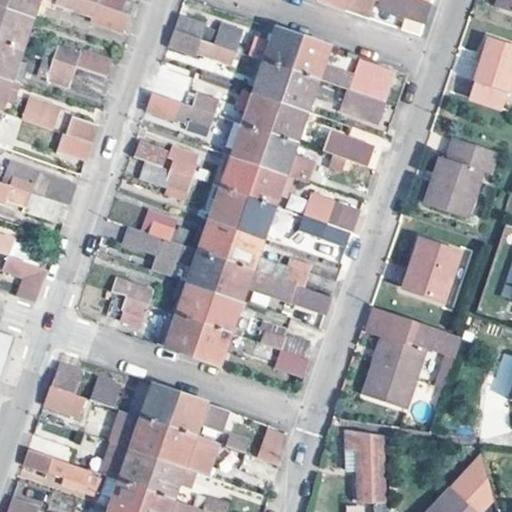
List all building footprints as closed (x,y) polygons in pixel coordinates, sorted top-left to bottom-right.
[(7,0),(5,8),(32,17),(37,0),(7,0)] [(129,15),(95,3),(86,0),(55,0),(55,3),(90,15),(89,19),(123,32),(129,15)] [(313,0),(365,18),(371,0),(373,0),(379,2),(379,0),(313,0)] [(432,5),(417,0),(379,0),(379,2),(377,8),(425,25),(432,5)] [(511,0),(498,0),(495,11),(511,16),(511,0)] [(32,17),(5,8),(0,21),(0,41),(21,49),(32,17)] [(172,31),(238,53),(241,46),(236,45),(241,30),(219,23),(217,30),(204,25),(205,21),(179,11),(172,31)] [(263,61),(289,70),(300,38),(274,30),(271,36),(267,35),(262,48),(267,50),(263,61)] [(236,59),(238,53),(172,31),(167,46),(192,56),(194,52),(228,63),(230,57),(236,59)] [(348,91),(384,104),(395,74),(358,61),(353,77),(321,65),(327,48),(300,38),(289,70),(316,80),(348,91)] [(0,76),(10,80),(17,59),(21,49),(0,41),(0,76)] [(511,71),(511,49),(485,41),(465,101),(499,112),(504,95),(509,82),(511,71)] [(43,57),(74,67),(107,79),(113,63),(78,50),(77,55),(58,48),(58,49),(47,45),(43,57)] [(66,90),(74,67),(43,57),(39,69),(51,73),(49,80),(48,83),(66,90)] [(27,64),(17,59),(10,80),(19,83),(20,84),(27,64)] [(289,70),(263,61),(259,74),(254,72),(249,85),(254,87),(252,94),(278,103),(289,70)] [(51,73),(39,69),(37,76),(49,80),(51,73)] [(305,112),(316,80),(289,70),(278,103),(305,112)] [(0,108),(2,102),(12,104),(19,83),(10,80),(0,76),(0,108)] [(179,88),(156,80),(151,94),(174,102),(179,88)] [(229,97),(208,90),(205,100),(226,109),(229,97)] [(377,127),(384,104),(348,91),(341,112),(377,127)] [(174,102),(151,94),(145,111),(173,121),(179,104),(174,102)] [(252,94),(241,126),(267,135),(278,103),(252,94)] [(194,96),(189,108),(230,122),(234,112),(226,109),(205,100),(194,96)] [(59,107),(31,97),(24,116),(35,120),(39,113),(55,118),(59,107)] [(305,112),(278,103),(267,135),(293,144),(305,112)] [(227,132),(230,122),(189,108),(181,105),(176,123),(186,126),(188,121),(210,129),(212,124),(217,125),(216,128),(227,132)] [(55,118),(39,113),(35,120),(24,116),(22,120),(51,130),(55,118)] [(65,135),(91,144),(97,128),(72,119),(65,135)] [(210,129),(188,121),(186,126),(184,131),(206,138),(210,129)] [(267,135),(241,126),(237,138),(230,136),(227,146),(229,147),(229,150),(233,151),(231,157),(256,166),(267,135)] [(91,144),(65,135),(61,134),(56,151),(85,162),(91,144)] [(293,144),(267,135),(256,166),(283,175),(289,177),(303,182),(310,161),(290,153),(293,144)] [(320,153),(325,155),(345,162),(366,169),(373,151),(327,135),(320,153)] [(493,154),(452,141),(445,162),(438,161),(422,208),(463,222),(478,175),(486,177),(493,154)] [(132,159),(144,163),(188,178),(195,180),(204,184),(207,173),(198,170),(196,175),(190,172),(192,166),(167,158),(167,155),(155,150),(155,151),(137,145),(132,159)] [(195,158),(170,148),(167,155),(167,158),(192,166),(195,158)] [(337,184),(345,162),(325,155),(318,177),(337,184)] [(224,176),(219,189),(245,198),(256,166),(231,157),(228,164),(222,162),(218,173),(224,176)] [(3,183),(63,205),(69,207),(76,186),(11,163),(3,183)] [(188,178),(144,163),(138,179),(162,188),(168,190),(170,186),(184,191),(186,185),(188,178)] [(289,177),(283,175),(256,166),(245,198),(272,207),(276,194),(283,196),(289,177)] [(188,178),(186,185),(192,187),(195,180),(188,178)] [(3,183),(0,182),(0,207),(4,208),(7,199),(26,205),(24,211),(56,223),(63,205),(3,183)] [(184,191),(170,186),(168,190),(162,188),(159,195),(180,203),(184,191)] [(234,230),(245,198),(219,189),(215,201),(209,200),(204,213),(210,215),(209,220),(234,230)] [(331,203),(311,196),(307,207),(328,214),(330,209),(331,203)] [(272,207),(245,198),(234,230),(261,239),(272,207)] [(175,220),(138,207),(136,215),(172,228),(175,220)] [(304,218),(324,225),(328,214),(307,207),(304,218)] [(358,218),(330,209),(328,214),(324,225),(349,234),(352,235),(358,218)] [(136,215),(131,228),(182,246),(188,229),(177,225),(175,231),(172,230),(172,228),(136,215)] [(324,225),(304,218),(299,231),(319,238),(345,247),(349,234),(324,225)] [(224,261),(234,230),(209,220),(198,252),(224,261)] [(182,246),(131,228),(124,246),(156,260),(155,265),(170,269),(172,263),(191,269),(185,284),(212,294),(224,261),(198,252),(182,246)] [(261,239),(234,230),(224,261),(330,297),(335,284),(307,274),(309,264),(290,259),(286,270),(254,259),(255,254),(264,257),(269,242),(261,239)] [(458,255),(418,242),(411,263),(415,264),(405,292),(442,304),(458,255)] [(0,254),(8,257),(11,247),(0,243),(0,254)] [(22,249),(18,261),(43,270),(47,258),(22,249)] [(43,270),(18,261),(8,257),(2,273),(21,280),(17,296),(36,303),(47,271),(43,270)] [(212,294),(239,303),(244,289),(246,283),(252,285),(251,291),(324,314),(330,297),(224,261),(212,294)] [(415,264),(411,263),(402,291),(405,292),(415,264)] [(170,269),(155,265),(152,273),(167,278),(170,269)] [(116,281),(112,293),(150,307),(152,302),(146,300),(148,292),(116,281)] [(185,284),(177,281),(171,299),(179,302),(185,284)] [(212,294),(185,284),(179,302),(175,315),(201,324),(212,294)] [(112,293),(103,291),(101,298),(109,301),(112,293)] [(150,307),(112,293),(109,301),(103,317),(136,328),(142,312),(148,314),(150,307)] [(239,303),(212,294),(201,324),(229,333),(239,303)] [(201,324),(175,315),(166,312),(163,319),(172,322),(170,327),(164,347),(189,356),(201,324)] [(392,324),(366,316),(358,340),(380,347),(383,337),(387,338),(392,324)] [(201,324),(189,356),(217,366),(229,333),(201,324)] [(286,331),(267,324),(264,333),(283,339),(285,334),(286,331)] [(457,344),(392,324),(387,338),(383,337),(380,347),(363,398),(404,410),(423,350),(453,358),(457,344)] [(170,327),(161,325),(155,344),(164,347),(170,327)] [(260,344),(280,351),(303,359),(309,343),(285,334),(283,339),(264,333),(260,344)] [(0,369),(5,358),(8,359),(14,339),(0,334),(0,369)] [(302,377),(308,361),(303,359),(280,351),(274,367),(302,377)] [(497,386),(511,390),(511,363),(504,361),(497,386)] [(59,366),(52,388),(73,395),(81,374),(59,366)] [(118,387),(97,380),(93,389),(115,397),(118,387)] [(151,385),(140,418),(166,427),(177,395),(151,385)] [(52,388),(49,387),(43,405),(79,418),(85,399),(73,395),(52,388)] [(93,389),(89,401),(114,409),(116,403),(113,402),(115,397),(93,389)] [(177,395),(166,427),(193,437),(196,427),(220,434),(227,412),(177,395)] [(111,443),(155,458),(166,427),(140,418),(121,412),(111,443)] [(155,458),(182,468),(193,437),(166,427),(155,458)] [(284,436),(266,430),(257,459),(278,466),(284,436)] [(381,437),(343,432),(344,473),(356,473),(357,503),(373,503),(373,511),(388,511),(388,503),(383,503),(382,456),(381,437)] [(227,436),(223,447),(242,454),(246,442),(227,436)] [(193,437),(182,468),(206,476),(217,445),(193,437)] [(100,476),(102,477),(118,482),(144,491),(155,458),(111,443),(100,476)] [(92,473),(27,451),(23,464),(46,472),(49,465),(66,470),(64,483),(95,493),(102,477),(100,476),(92,473)] [(144,491),(170,500),(182,468),(155,458),(144,491)] [(447,496),(449,498),(464,511),(479,511),(487,503),(477,461),(447,496)] [(66,470),(49,465),(46,472),(43,481),(94,499),(95,493),(64,483),(66,470)] [(107,511),(136,511),(144,491),(118,482),(117,485),(106,482),(103,492),(114,495),(107,511)] [(170,500),(144,491),(136,511),(203,511),(200,511),(170,500)] [(206,491),(200,511),(203,511),(221,511),(227,497),(206,491)] [(14,497),(8,511),(38,511),(40,507),(14,497)] [(464,511),(449,498),(437,511),(464,511)]
